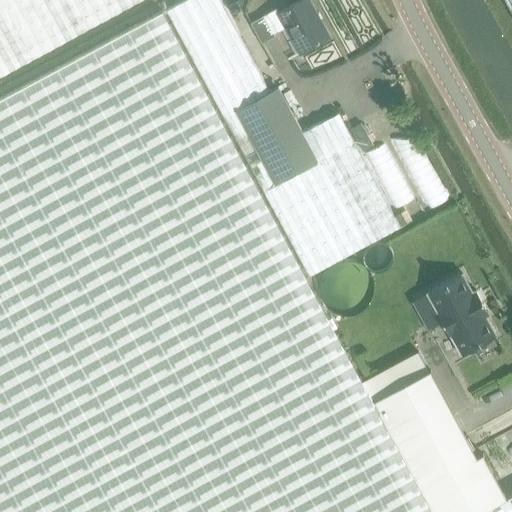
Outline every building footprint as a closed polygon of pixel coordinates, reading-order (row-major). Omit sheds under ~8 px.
[(0,0),(0,76),(140,0),(0,0)] [(184,0),(167,10),(309,275),(309,276),(400,227),(394,216),(346,127),(339,113),(323,121),(303,132),(319,160),(275,183),(235,109),(269,91),(269,90),(220,0),(184,0)] [(275,8),(263,15),(250,22),(261,42),(274,35),(273,33),(286,27),(299,51),(327,35),(308,0),(298,0),(277,12),(275,8)] [(0,511),(432,511),(378,410),(362,381),(360,378),(163,12),(162,11),(0,98),(0,511)] [(269,91),(235,109),(275,183),(319,160),(303,132),(303,131),(279,86),(278,86),(269,91)] [(362,123),(351,128),(361,150),(372,145),(362,123)] [(416,138),(390,140),(428,209),(449,198),(416,138)] [(385,144),(365,154),(395,209),(414,198),(385,144)] [(406,209),(394,216),(400,227),(412,220),(406,209)] [(471,291),(468,285),(461,272),(426,291),(436,310),(435,311),(449,335),(450,335),(461,354),(495,335),(485,315),(488,313),(475,289),(471,291)] [(363,381),(362,381),(378,410),(432,511),(511,511),(511,494),(506,498),(483,454),(476,458),(473,452),(454,415),(429,370),(419,350),(363,381)]
